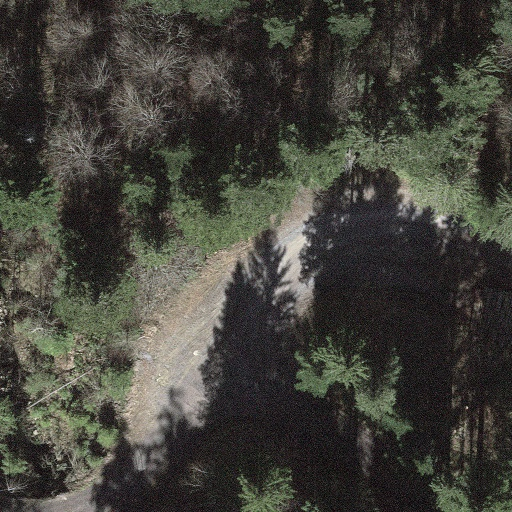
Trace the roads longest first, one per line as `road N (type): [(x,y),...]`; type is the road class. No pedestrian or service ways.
road 1 (track): [(511,255),(395,210),(317,225),(267,301),(272,351)]
road 2 (track): [(272,351),(159,465),(67,511)]
road 3 (track): [(272,351),(459,511)]
